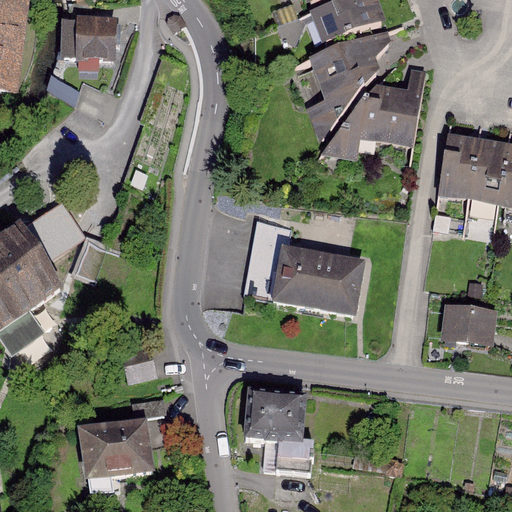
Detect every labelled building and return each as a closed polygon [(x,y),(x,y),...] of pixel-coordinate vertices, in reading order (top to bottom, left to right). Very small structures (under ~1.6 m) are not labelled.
[(64,0),(69,11),(123,2),(122,0),(64,0)] [(309,0),(313,8),(335,0),(309,0)] [(372,0),(361,0),(316,18),(328,49),(383,28),(372,0)] [(26,11),(0,8),(0,100),(17,102),(26,11)] [(170,27),(176,36),(186,29),(181,20),(175,19),(170,22),(170,27)] [(117,30),(63,29),(63,74),(116,75),(117,30)] [(385,37),(315,63),(329,103),(312,110),(323,144),(377,79),(373,67),(390,48),(385,37)] [(376,96),(328,156),(359,162),(361,154),(413,163),(427,79),(413,77),(408,99),(376,96)] [(511,154),(450,144),(440,198),(511,208),(511,154)] [(17,238),(0,250),(0,345),(13,363),(46,338),(29,315),(58,292),(17,238)] [(363,263),(281,250),(271,310),(353,323),(363,263)] [(493,321),(443,317),(440,353),(490,357),(493,321)] [(308,403),(252,398),(249,442),(268,444),(268,446),(280,447),(278,475),(313,478),(314,465),(315,465),(316,458),(314,458),(315,447),(304,446),(308,403)] [(151,481),(143,431),(74,441),(82,491),(151,481)]
